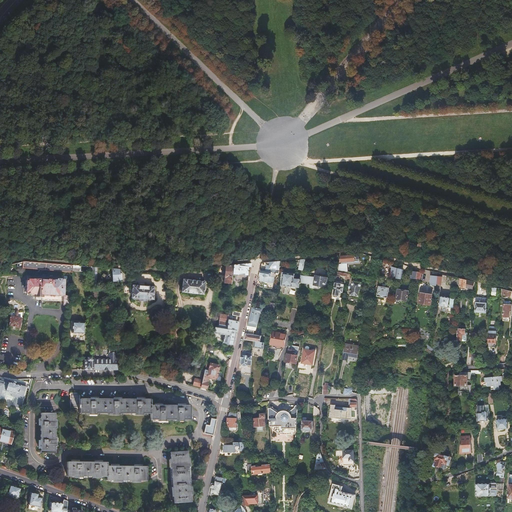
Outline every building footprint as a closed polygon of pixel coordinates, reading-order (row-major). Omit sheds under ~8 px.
[(73,270),(73,265),(70,265),(23,261),(23,266),(73,270)] [(260,270),(257,285),(260,286),(260,287),(273,289),(276,273),(279,274),(281,261),(263,263),(262,264),(261,270),(260,270)] [(251,267),(251,263),(233,265),(232,273),(238,274),(238,273),(247,275),(249,266),(251,267)] [(342,264),(340,264),(340,265),(339,271),(341,271),(348,273),(348,264),(348,263),(342,264)] [(232,273),(233,265),(226,265),(224,282),(231,283),(232,273)] [(97,284),(97,267),(89,266),(89,272),(92,272),(92,284),(97,284)] [(119,269),(112,268),(113,281),(122,281),(121,279),(122,279),(122,273),(120,273),(119,269)] [(300,287),(300,283),(300,280),(294,279),(295,275),(283,273),(281,286),(285,286),(284,292),(296,294),(297,287),(299,288),(300,287)] [(315,278),(301,275),(301,276),(300,280),(300,283),(309,285),(309,287),(325,289),(326,284),(328,284),(329,278),(316,276),(315,278)] [(27,279),(27,291),(29,291),(29,293),(35,293),(35,294),(37,294),(37,297),(42,297),(42,294),(44,294),(44,293),(65,294),(65,293),(68,293),(68,291),(65,291),(65,287),(68,288),(69,279),(66,279),(66,277),(58,277),(58,278),(37,277),(37,278),(30,277),(30,279),(27,279)] [(183,277),(182,290),(203,292),(205,280),(183,277)] [(350,280),(347,294),(359,296),(361,282),(358,281),(353,281),(353,278),(350,277),(350,279),(350,280)] [(474,282),(460,279),(460,287),(466,288),(472,289),(474,282)] [(335,284),(332,295),(339,296),(339,294),(342,295),(343,293),(344,286),(341,285),(335,284)] [(128,288),(127,293),(130,293),(130,297),(151,299),(152,286),(131,285),(131,288),(128,288)] [(378,287),(378,297),(388,298),(388,288),(385,288),(385,285),(382,285),(382,287),(378,287)] [(398,288),(397,299),(401,299),(401,301),(407,301),(407,300),(407,299),(408,290),(398,288)] [(511,298),(511,293),(511,291),(504,290),(503,296),(511,298)] [(422,291),(421,300),(431,302),(432,292),(422,291)] [(347,294),(346,301),(358,302),(359,296),(347,294)] [(440,296),(439,306),(454,308),(454,303),(450,302),(450,298),(440,296)] [(482,303),(476,303),(475,314),(486,315),(487,298),(482,298),(482,303)] [(267,302),(266,309),(274,311),(275,304),(267,302)] [(277,305),(276,313),(277,314),(277,316),(276,320),(290,321),(292,308),(277,305)] [(252,307),(249,322),(257,324),(258,324),(260,313),(262,314),(262,308),(252,307)] [(227,329),(228,321),(228,315),(220,314),(218,327),(227,329)] [(10,316),(8,325),(19,328),(20,321),(22,321),(22,319),(21,318),(10,316)] [(238,323),(228,321),(227,329),(236,330),(238,323)] [(73,322),(72,332),(85,333),(85,322),(73,322)] [(249,322),(247,329),(255,330),(254,335),(246,333),(245,339),(260,342),(261,336),(259,335),(259,334),(257,333),(258,328),(256,328),(257,324),(249,322)] [(236,330),(227,329),(218,327),(214,327),(212,333),(224,335),(222,342),(233,344),(236,330)] [(489,330),(489,343),(488,351),(490,351),(490,347),(496,347),(496,343),(496,331),(497,327),(489,327),(489,330)] [(458,329),(457,341),(462,341),(463,335),(466,335),(466,334),(466,333),(466,329),(458,329)] [(271,345),(276,346),(284,347),(286,334),(273,332),(271,345)] [(345,344),(343,355),(357,358),(359,346),(345,344)] [(118,360),(117,347),(109,348),(109,359),(118,360)] [(287,355),(286,363),(296,364),(298,356),(294,356),(295,351),(289,350),(288,355),(287,355)] [(304,350),(302,364),(308,365),(312,365),(313,365),(315,352),(309,351),(305,350),(304,350)] [(245,374),(250,375),(252,357),(250,356),(251,354),(246,353),(245,355),(241,354),(237,372),(240,373),(242,375),(244,375),(245,374)] [(118,369),(118,360),(109,359),(94,359),(94,369),(109,369),(118,369)] [(209,374),(208,378),(216,380),(220,364),(210,361),(207,369),(205,368),(203,373),(209,374)] [(202,380),(200,387),(202,387),(206,388),(208,378),(209,374),(203,373),(202,380)] [(456,375),(456,386),(459,386),(460,386),(467,386),(467,385),(467,379),(467,375),(460,375),(456,375)] [(502,377),(485,378),(485,382),(487,382),(488,386),(491,386),(492,390),(500,389),(499,385),(501,385),(501,381),(503,381),(502,377)] [(193,385),(200,387),(202,380),(195,378),(193,385)] [(7,391),(13,392),(12,394),(12,396),(17,398),(15,406),(21,408),(28,385),(27,385),(22,384),(21,385),(16,384),(16,382),(4,379),(4,381),(0,380),(0,399),(2,393),(4,394),(7,392),(7,391)] [(76,408),(79,408),(79,398),(79,392),(70,392),(70,406),(76,407),(76,408)] [(79,398),(79,408),(79,412),(87,413),(87,414),(96,414),(96,413),(110,413),(110,414),(119,414),(119,413),(133,413),(133,414),(142,415),(142,413),(150,413),(150,405),(150,399),(144,399),(136,399),(122,399),(113,398),(98,398),(90,398),(79,398)] [(356,399),(349,399),(349,406),(347,406),(331,405),(331,409),(330,409),(330,418),(358,419),(357,400),(356,399)] [(150,405),(150,413),(150,419),(157,419),(157,420),(165,420),(165,419),(174,419),(174,420),(183,421),(183,419),(190,419),(190,405),(185,405),(176,405),(163,405),(155,405),(150,405)] [(477,409),(477,412),(478,421),(488,420),(488,410),(484,411),(483,405),(478,406),(479,409),(477,409)] [(274,407),(269,407),(270,420),(270,426),(275,427),(279,428),(284,429),(288,429),(293,430),(297,429),(298,407),(295,407),(295,409),(289,413),(288,412),(286,411),(285,411),(283,411),(282,411),(280,411),(279,412),(274,409),(274,407)] [(228,419),(228,427),(231,427),(231,429),(234,429),(234,427),(236,428),(237,414),(236,413),(231,412),(229,413),(229,419),(228,419)] [(41,413),(41,419),(41,428),(41,441),(41,449),(41,453),(55,453),(55,447),(56,447),(56,437),(55,438),(55,429),(56,429),(56,420),(55,420),(55,413),(41,413)] [(261,419),(255,419),(255,427),(265,426),(265,418),(266,418),(266,414),(261,414),(261,419)] [(213,434),(217,418),(211,417),(210,424),(206,424),(204,432),(213,434)] [(303,421),(302,430),(313,431),(314,421),(307,421),(307,418),(304,418),(304,421),(303,421)] [(507,418),(497,419),(498,429),(498,430),(500,431),(505,430),(506,429),(506,428),(508,428),(507,418)] [(0,427),(0,438),(6,440),(6,443),(12,444),(15,431),(0,427)] [(460,436),(459,453),(470,452),(471,452),(470,436),(460,436)] [(239,442),(234,442),(234,446),(224,445),(224,452),(236,453),(237,451),(240,451),(239,442)] [(322,459),(319,449),(315,469),(319,469),(323,469),(326,468),(325,465),(324,463),(322,459)] [(171,458),(169,458),(169,467),(171,466),(172,486),(170,486),(170,495),(172,495),(172,501),(190,501),(189,494),(190,494),(190,485),(189,485),(188,466),(189,466),(189,457),(188,457),(188,450),(170,451),(171,458)] [(354,455),(354,450),(336,451),(336,457),(342,456),(343,458),(344,466),(350,465),(350,468),(354,468),(354,464),(355,464),(354,455)] [(435,453),(433,461),(437,462),(436,466),(442,467),(443,464),(449,465),(451,457),(445,456),(445,454),(440,452),(439,454),(435,453)] [(505,478),(506,462),(501,462),(501,459),(493,462),(497,471),(498,471),(498,475),(499,476),(499,477),(502,477),(502,478),(500,478),(500,483),(497,483),(492,483),(485,483),(482,483),(477,483),(477,495),(491,496),(491,495),(497,495),(498,494),(498,490),(500,489),(500,490),(504,490),(505,484),(505,478)] [(80,462),(72,462),(67,462),(67,476),(74,476),(74,478),(83,478),(83,476),(92,476),(92,477),(101,477),(101,476),(107,476),(107,466),(107,462),(103,462),(94,462),(80,462)] [(257,465),(252,466),(253,474),(271,472),(270,464),(263,465),(264,467),(257,468),(257,465)] [(107,466),(107,476),(107,480),(114,480),(114,482),(122,482),(122,480),(132,480),(131,481),(140,481),(140,480),(147,480),(147,465),(143,465),(134,465),(119,466),(111,466),(107,466)] [(215,485),(213,484),(211,494),(213,494),(214,493),(220,495),(222,483),(223,478),(217,476),(215,485)] [(9,486),(7,494),(17,497),(20,489),(9,486)] [(334,492),(330,504),(334,505),(336,508),(342,509),(345,508),(350,509),(350,507),(353,497),(343,494),(343,492),(342,490),(340,489),(340,488),(336,487),(335,492),(334,492)] [(30,493),(28,504),(40,507),(41,498),(37,497),(37,494),(30,493)] [(252,495),(243,495),(244,505),(250,504),(249,502),(251,499),(253,499),(252,495)] [(67,501),(63,499),(62,503),(50,503),(50,511),(66,511),(67,511),(67,502),(67,501)]
